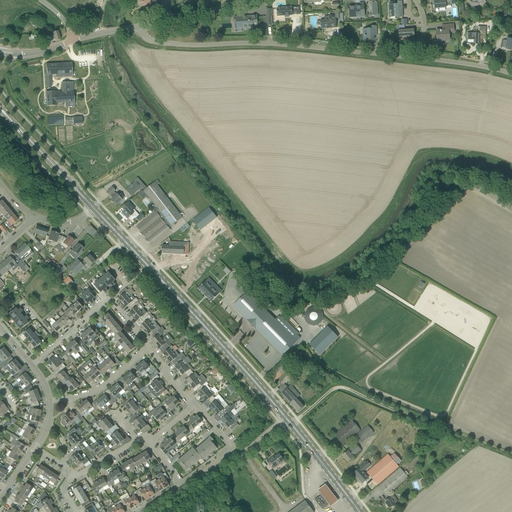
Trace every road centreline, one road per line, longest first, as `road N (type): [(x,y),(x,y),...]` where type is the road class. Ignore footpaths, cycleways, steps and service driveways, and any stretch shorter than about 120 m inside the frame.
road 1 (unclassified): [(424,59),(151,41),(140,27)]
road 2 (secondary): [(285,417),(92,208)]
road 3 (track): [(511,453),(339,387),(297,419)]
road 4 (secondary): [(92,208),(6,116)]
road 5 (residential): [(182,485),(232,449),(192,406)]
road 6 (secondary): [(359,511),(285,417)]
